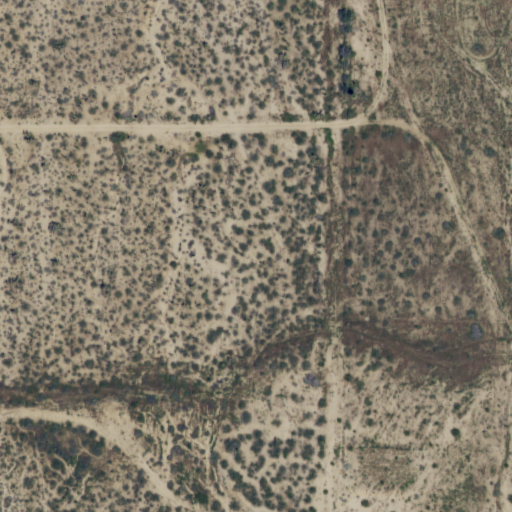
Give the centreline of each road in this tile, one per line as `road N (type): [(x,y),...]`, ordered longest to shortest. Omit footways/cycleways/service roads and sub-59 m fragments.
road 1 (residential): [(0,125),(300,129),(370,119),(410,101)]
road 2 (residential): [(381,0),(395,67),(475,246),(511,379)]
